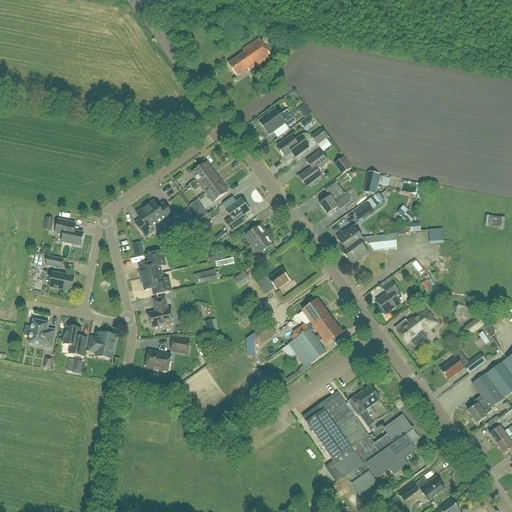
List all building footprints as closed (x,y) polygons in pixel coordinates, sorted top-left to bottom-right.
[(237,77),(247,69),(249,71),(253,68),(254,69),(271,58),(275,55),(265,39),(260,42),(259,40),(243,51),(244,53),(228,64),(237,77)] [(287,111),(281,116),(276,110),(259,123),(268,136),(284,124),(287,128),(295,122),(287,111)] [(311,115),(301,120),(303,124),(313,119),(311,115)] [(312,119),(305,126),(308,129),(315,122),(312,119)] [(311,138),(317,146),(328,138),(321,130),(311,138)] [(276,147),(285,158),(292,153),(296,158),(309,148),(300,136),(294,141),(291,136),(276,147)] [(343,153),(336,160),(345,172),(353,165),(343,153)] [(306,188),(321,177),(316,171),(327,162),(321,155),(317,159),(315,156),(307,162),(311,168),(299,177),(306,188)] [(198,184),(214,173),(206,163),(191,174),(198,184)] [(205,193),(221,182),(214,173),(198,184),(205,193)] [(343,188),(352,184),(349,179),(340,183),(343,188)] [(186,188),(188,191),(191,188),(194,192),(199,189),(194,181),(189,185),(186,188)] [(221,182),(205,193),(213,203),(228,192),(221,182)] [(344,195),(337,185),(336,184),(325,191),(330,198),(320,205),(327,216),(337,208),(333,202),(344,195)] [(372,211),(371,210),(376,206),(378,207),(383,203),(384,200),(379,193),(371,199),(366,203),(365,203),(352,212),(359,221),(372,211)] [(241,200),(226,211),(231,218),(225,223),(232,232),(244,223),(240,218),(249,211),(241,200)] [(441,210),(437,227),(444,229),(446,219),(457,221),(460,202),(449,200),(447,211),(441,210)] [(145,207),(157,224),(163,221),(165,224),(174,217),(165,205),(159,209),(154,201),(145,207)] [(471,205),(460,202),(457,221),(467,224),(471,205)] [(467,224),(478,226),(482,207),(471,205),(467,224)] [(157,224),(145,207),(136,214),(142,222),(136,226),(145,238),(154,232),(152,228),(157,224)] [(478,226),(476,238),(483,240),(486,227),(489,228),(493,209),(482,207),(478,226)] [(200,220),(207,215),(203,209),(196,215),(200,220)] [(504,211),(493,209),(489,228),(500,230),(498,239),(505,241),(508,223),(502,222),(504,211)] [(408,211),(402,218),(409,224),(415,217),(408,211)] [(183,222),(188,229),(197,223),(192,216),(183,222)] [(43,231),(51,232),(53,220),(46,218),(43,231)] [(81,247),(83,234),(71,231),(72,223),(58,220),(55,234),(63,236),(62,243),(81,247)] [(252,246),(266,236),(259,226),(246,236),(252,246)] [(346,251),(362,240),(353,227),(337,239),(346,251)] [(396,249),(394,236),(394,235),(400,234),(400,235),(405,235),(404,229),(388,231),(388,235),(374,237),(362,240),(346,251),(342,254),(351,266),(368,254),(362,246),(367,243),(373,252),(396,249)] [(443,242),(442,230),(429,231),(429,243),(443,242)] [(229,238),(224,232),(209,243),(213,248),(229,238)] [(266,236),(252,246),(259,255),(273,245),(266,236)] [(134,258),(144,256),(141,242),(131,245),(134,258)] [(140,279),(162,274),(160,267),(166,266),(162,252),(147,255),(149,263),(138,266),(140,273),(139,273),(140,279)] [(61,269),(63,260),(47,257),(46,266),(61,269)] [(201,276),(203,284),(217,281),(220,280),(218,270),(215,271),(215,273),(201,276)] [(264,295),(274,288),(276,290),(289,281),(281,271),(269,280),(268,278),(257,285),(264,295)] [(243,272),(235,280),(243,287),(250,278),(243,272)] [(437,286),(442,283),(436,272),(431,275),(437,286)] [(71,292),(74,278),(52,273),(49,288),(71,292)] [(162,274),(140,279),(141,284),(143,284),(144,291),(155,289),(156,295),(172,292),(169,279),(163,280),(162,274)] [(426,292),(432,288),(427,281),(421,285),(426,292)] [(399,304),(392,294),(397,290),(391,282),(382,289),(386,294),(376,302),(385,315),(399,304)] [(264,301),(270,312),(280,307),(274,295),(264,301)] [(151,329),(173,324),(170,309),(167,310),(165,298),(153,301),(156,312),(148,314),(151,329)] [(316,329),(329,319),(317,301),(303,311),(311,322),(305,326),(304,324),(292,333),(293,335),(290,338),(292,341),(308,330),(310,332),(315,329),(316,329)] [(261,315),(264,313),(258,305),(246,314),(236,322),(240,328),(251,321),(251,322),(255,319),(256,320),(262,317),(261,315)] [(460,314),(466,320),(472,314),(465,308),(460,314)] [(395,330),(401,337),(407,345),(410,342),(414,348),(427,337),(424,333),(436,323),(425,309),(411,319),(412,320),(407,324),(405,321),(395,330)] [(308,330),(292,341),(288,345),(303,366),(299,371),(284,383),(286,386),(301,374),(311,367),(309,364),(325,352),(318,342),(323,339),(327,344),(341,334),(329,319),(316,329),(315,329),(310,332),(308,330)] [(43,348),(52,350),(55,331),(48,329),(49,323),(33,320),(28,344),(43,347),(43,348)] [(477,331),(485,325),(482,320),(474,326),(477,331)] [(204,323),(207,333),(217,331),(215,321),(204,323)] [(261,345),(276,334),(268,324),(254,334),(261,345)] [(83,357),(86,339),(80,337),(81,330),(67,327),(63,344),(71,346),(69,354),(83,357)] [(111,360),(116,336),(100,333),(99,339),(91,338),(88,352),(96,353),(96,357),(111,360)] [(159,338),(159,345),(170,344),(169,337),(159,338)] [(173,338),(170,352),(187,356),(190,341),(173,338)] [(447,381),(464,369),(464,368),(463,367),(465,366),(468,364),(457,349),(451,353),(456,359),(440,370),(447,381)] [(168,372),(171,355),(161,353),(161,354),(149,352),(146,368),(168,372)] [(468,364),(465,366),(463,367),(464,368),(464,369),(469,375),(474,371),(486,362),(481,354),(468,364)] [(477,425),(486,418),(485,416),(492,411),(491,409),(511,393),(511,355),(472,385),(481,397),(474,402),(477,405),(468,412),(477,425)] [(43,369),(50,370),(52,359),(46,358),(43,369)] [(264,390),(261,384),(244,396),(253,408),(266,399),(263,395),(261,392),(264,390)] [(360,415),(367,428),(373,424),(365,411),(380,401),(370,387),(348,403),(358,416),(360,415)] [(374,444),(368,437),(337,394),(302,418),(334,462),(354,448),(357,452),(354,453),(334,467),(343,479),(347,476),(353,484),(352,485),(359,496),(376,484),(373,480),(368,473),(366,475),(360,466),(362,464),(357,456),(374,444)] [(511,407),(496,419),(502,426),(511,419),(510,417),(511,415),(511,407)] [(388,434),(374,444),(357,456),(362,464),(360,466),(366,475),(368,473),(373,480),(389,469),(394,476),(407,466),(402,460),(415,451),(411,445),(418,440),(402,417),(384,429),(388,434)] [(511,426),(503,433),(499,428),(493,432),(489,435),(496,445),(511,433),(511,426)] [(511,444),(510,442),(511,440),(511,433),(496,445),(504,455),(511,449),(511,444)] [(436,478),(420,490),(428,501),(444,489),(436,478)] [(417,491),(413,485),(399,495),(403,501),(417,491)] [(337,495),(340,501),(347,496),(344,491),(337,495)] [(349,499),(356,508),(361,504),(355,495),(349,499)] [(459,511),(452,501),(435,511),(459,511)] [(367,511),(371,509),(367,503),(363,506),(367,511)]
